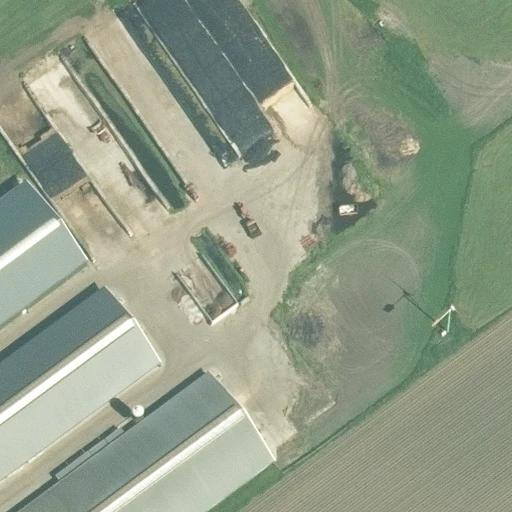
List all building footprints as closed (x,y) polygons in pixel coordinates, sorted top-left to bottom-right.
[(146,0),(136,6),(202,114),(245,88),(268,126),(301,106),(235,0),(146,0)] [(0,122),(0,130),(14,154),(53,130),(37,104),(51,95),(59,108),(75,98),(82,110),(90,105),(66,65),(1,105),(8,117),(0,122)] [(25,188),(0,207),(0,334),(86,271),(25,188)] [(0,483),(157,368),(105,297),(0,374),(0,483)] [(206,511),(271,465),(210,382),(32,511),(206,511)]
